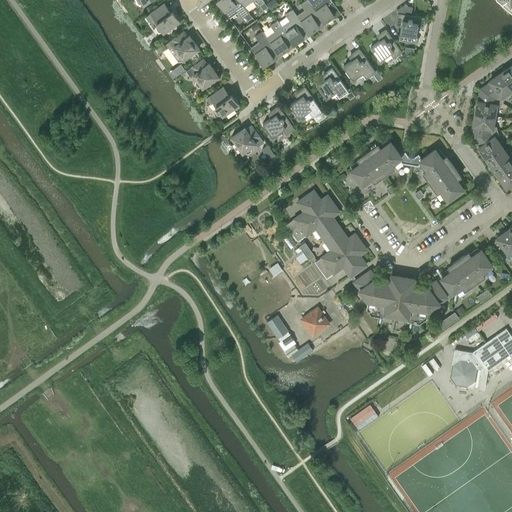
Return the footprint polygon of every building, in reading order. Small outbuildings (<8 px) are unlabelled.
[(245,6),(240,0),(217,0),(229,17),(238,11),(242,17),(249,12),(245,6)] [(312,4),(309,0),(304,0),(300,3),(304,9),(297,15),(296,15),(309,32),(311,31),(312,33),(318,29),(316,27),(324,22),(312,4)] [(312,4),(324,22),(326,20),(328,22),(333,18),(332,16),(339,11),(331,0),(317,0),(312,4)] [(511,0),(501,0),(502,1),(503,1),(506,6),(511,10),(511,0)] [(163,31),(179,20),(172,10),(170,12),(164,3),(150,13),(145,16),(148,20),(150,22),(154,23),(156,22),(158,24),(157,26),(156,28),(159,31),(161,31),(163,31)] [(406,3),(397,10),(398,12),(411,15),(412,7),(408,6),(406,3)] [(281,26),(294,43),(296,42),(297,44),(303,40),(301,38),(309,32),(296,15),(297,15),(292,9),(285,14),(289,20),(282,25),(281,26)] [(417,27),(423,28),(425,17),(411,15),(398,12),(397,12),(396,23),(401,24),(399,36),(412,38),(412,39),(413,40),(414,42),(416,42),(417,41),(418,40),(419,38),(418,37),(417,36),(416,35),(417,27)] [(282,25),(277,20),(270,25),(274,31),(266,36),(279,54),(281,53),(282,55),(287,51),(286,49),(294,43),(281,26),(282,25)] [(390,53),(393,58),(402,51),(386,29),(377,35),(380,40),(370,46),(378,57),(377,58),(377,59),(377,61),(378,62),(379,63),(381,63),(382,62),(383,60),(383,59),(382,58),(390,53)] [(271,60),(279,54),(266,36),(262,30),(255,36),(259,41),(251,47),(263,65),(266,63),(267,65),(272,61),(271,60)] [(199,48),(189,35),(188,36),(184,31),(166,44),(174,55),(178,61),(180,61),(182,60),(183,59),(199,48)] [(363,72),(366,77),(375,71),(359,48),(350,54),(353,59),(343,66),(351,76),(350,77),(350,78),(350,80),(351,82),(352,82),(354,82),(356,81),(356,80),(356,78),(356,77),(363,72)] [(202,86),(203,87),(219,76),(209,62),(207,64),(203,58),(187,70),(191,76),(194,74),(197,79),(196,81),(195,83),(198,86),(200,86),(202,86)] [(499,73),(511,89),(511,88),(511,69),(509,66),(505,69),(505,68),(502,71),(499,73)] [(336,91),(339,96),(348,90),(332,67),(323,73),(326,78),(317,85),(324,95),(323,96),(323,97),(323,99),(324,101),(326,101),(327,101),(329,100),(329,99),(329,97),(329,96),(336,91)] [(511,89),(499,73),(489,80),(491,82),(481,89),(502,102),(505,98),(503,95),(511,89)] [(238,103),(237,102),(239,101),(236,96),(234,98),(231,94),(229,95),(223,86),(207,98),(211,103),(213,101),(216,105),(215,105),(217,107),(216,109),(215,111),(218,114),(220,115),(222,114),(222,115),(238,103)] [(309,110),(313,115),(321,109),(305,86),(296,92),(299,97),(290,104),(297,114),(297,115),(296,117),(296,118),(297,120),(299,120),(300,120),(302,119),(303,118),(302,116),(302,115),(309,110)] [(502,102),(481,89),(479,100),(477,100),(475,112),(495,116),(496,106),(500,106),(502,102)] [(282,129),(286,134),(294,128),(278,105),(269,112),(272,116),(263,123),(270,134),(269,136),(269,137),(270,139),(272,140),(273,139),(275,138),(276,137),(275,135),(275,134),(282,129)] [(495,116),(475,112),(473,124),(475,125),(473,136),(498,131),(496,126),(493,126),(495,116)] [(255,143),(257,146),(263,142),(251,125),(246,129),(245,127),(231,136),(243,152),(244,151),(246,152),(248,153),(251,150),(251,148),(251,146),(255,143)] [(485,157),(502,146),(496,137),(499,135),(498,131),(473,136),(480,146),(478,147),(485,157)] [(400,155),(390,141),(389,142),(387,140),(378,146),(379,147),(375,149),(374,147),(368,151),(384,174),(394,167),(393,166),(401,160),(402,162),(410,163),(411,157),(408,156),(405,152),(403,153),(404,153),(405,152),(408,157),(404,160),(401,155),(402,154),(400,155)] [(502,146),(485,157),(487,160),(489,164),(489,163),(492,167),(508,155),(502,146)] [(444,157),(445,157),(439,148),(436,150),(435,148),(421,158),(418,154),(413,157),(411,157),(410,163),(417,164),(419,163),(424,171),(423,172),(430,182),(453,165),(449,159),(447,161),(444,157)] [(373,180),(374,182),(384,174),(368,151),(362,155),(363,158),(360,160),(359,159),(351,166),(352,168),(351,169),(362,184),(363,183),(365,186),(373,180)] [(498,174),(499,177),(511,167),(511,152),(508,155),(492,167),(495,171),(494,172),(498,174)] [(458,177),(455,173),(458,171),(453,165),(430,182),(437,192),(439,191),(445,199),(447,197),(448,199),(464,188),(462,187),(465,185),(459,176),(458,177)] [(511,182),(511,167),(499,177),(506,187),(511,182)] [(311,176),(285,194),(293,206),(298,202),(304,211),(294,218),(286,224),(298,240),(306,234),(316,227),(324,238),(331,250),(322,256),(315,261),(327,278),(333,273),(343,266),(350,276),(366,264),(359,254),(365,250),(353,234),(351,231),(352,230),(341,215),(340,215),(338,212),(337,211),(326,196),(320,199),(314,191),(319,187),(311,176)] [(395,189),(391,184),(387,188),(390,193),(395,189)] [(419,198),(419,197),(423,194),(420,189),(415,193),(419,198)] [(511,257),(511,237),(506,230),(497,237),(504,248),(498,251),(506,262),(511,257)] [(309,258),(314,255),(305,242),(300,246),(309,258)] [(492,264),(481,249),(479,250),(478,248),(469,254),(470,254),(466,257),(464,255),(458,259),(475,282),(485,275),(484,274),(492,268),(490,265),(492,264)] [(464,288),(465,290),(475,282),(458,259),(452,263),(454,266),(450,268),(450,267),(441,273),(443,276),(441,277),(452,292),(454,291),(455,294),(464,288)] [(389,283),(379,282),(370,270),(354,281),(367,300),(386,303),(384,313),(408,317),(410,307),(428,310),(447,297),(435,281),(423,289),(413,288),(415,278),(390,274),(389,283)] [(477,296),(481,301),(490,294),(487,289),(477,296)] [(320,330),(320,329),(328,323),(317,307),(302,318),(313,334),(316,332),(316,333),(320,330)] [(443,327),(458,317),(454,312),(440,322),(443,327)] [(267,321),(277,336),(280,341),(282,340),(291,335),(283,323),(277,314),(267,321)] [(486,370),(488,370),(511,353),(511,336),(506,328),(474,350),(474,352),(455,349),(450,376),(452,376),(456,382),(455,384),(468,386),(468,384),(473,381),(475,381),(477,368),(482,365),(486,370)] [(291,335),(282,340),(286,345),(294,339),(291,335)] [(313,349),(308,342),(292,354),(297,361),(313,349)]
